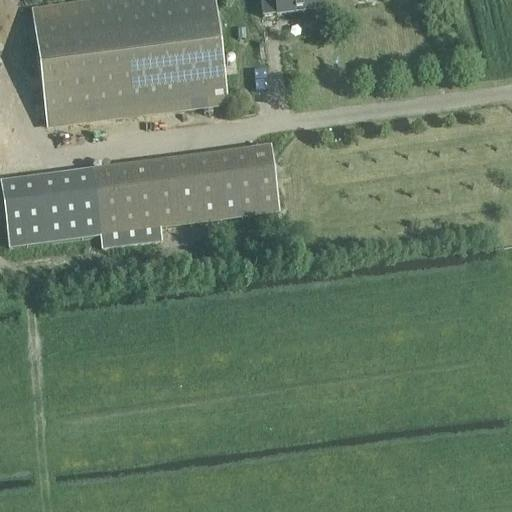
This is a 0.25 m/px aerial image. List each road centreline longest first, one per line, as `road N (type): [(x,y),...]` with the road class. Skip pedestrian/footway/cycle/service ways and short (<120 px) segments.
road 1 (track): [(511,97),(30,154)]
road 2 (track): [(0,252),(47,511)]
road 3 (track): [(30,154),(2,0)]
